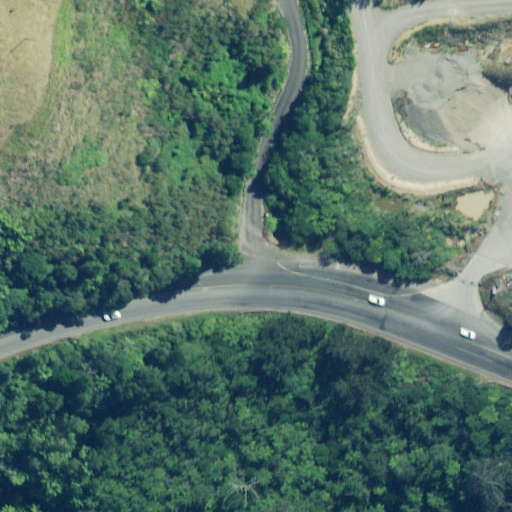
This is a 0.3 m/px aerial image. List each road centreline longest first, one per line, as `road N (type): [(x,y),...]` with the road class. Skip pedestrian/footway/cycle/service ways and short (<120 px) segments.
road 1 (secondary): [(511,363),(354,302),(251,288),(116,308),(0,345)]
road 2 (track): [(251,288),(261,175),(299,76),(289,0)]
